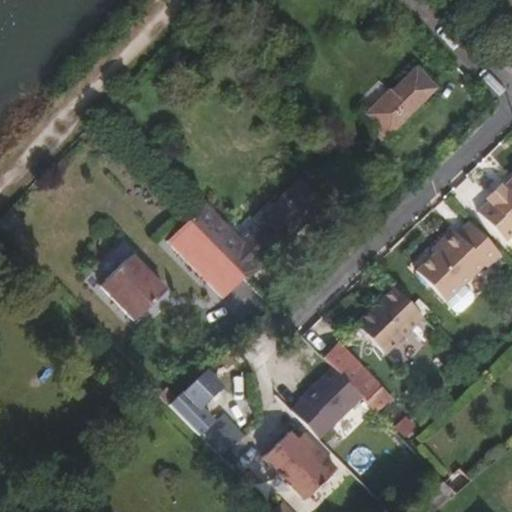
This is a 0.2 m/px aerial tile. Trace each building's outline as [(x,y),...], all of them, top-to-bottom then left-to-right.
[(379,138),(432,86),(414,67),(390,90),(389,88),(364,112),(378,125),(372,131),(379,138)] [(385,191),(395,181),(376,161),(366,172),(385,191)] [(503,239),(511,230),(511,172),(508,178),(509,182),(502,189),(496,183),(481,197),(486,201),(474,212),(503,239)] [(275,243),(317,202),(294,178),(253,219),(275,243)] [(199,203),(183,219),(186,222),(206,242),(221,226),(199,203)] [(256,262),(275,243),(253,219),(233,238),(256,262)] [(218,295),(238,275),(206,242),(186,222),(166,242),(218,295)] [(484,267),(497,253),(467,223),(455,234),(449,228),(436,241),(439,246),(432,253),(413,271),(442,301),(460,284),(480,263),(484,267)] [(233,238),(221,226),(206,242),(238,275),(241,277),(256,262),(233,238)] [(436,241),(428,249),(432,253),(439,246),(436,241)] [(130,318),(161,287),(127,252),(95,282),(130,318)] [(469,300),(469,293),(460,284),(442,301),(452,310),(458,311),(469,300)] [(382,355),(420,317),(392,288),(353,325),(382,355)] [(371,411),(386,396),(333,343),(319,357),(371,411)] [(192,434),(207,422),(180,391),(164,405),(192,434)] [(305,444),(299,450),(280,431),(254,456),(296,498),(328,467),(305,444)] [(450,492),(466,479),(456,468),(440,481),(450,492)]
